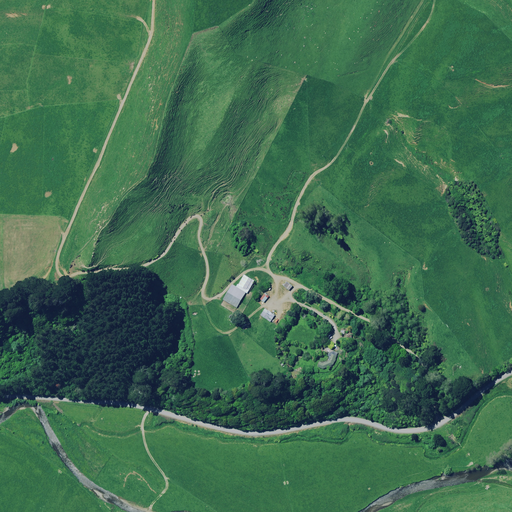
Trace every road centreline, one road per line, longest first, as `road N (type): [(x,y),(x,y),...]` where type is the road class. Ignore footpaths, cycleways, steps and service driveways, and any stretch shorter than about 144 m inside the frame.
road 1 (track): [(204,303),(200,215),(184,220),(145,264),(65,275),(57,269),(149,42),(154,0)]
road 2 (unclassified): [(0,391),(146,400),(268,428),(354,411),(406,423),(444,412),(511,368)]
